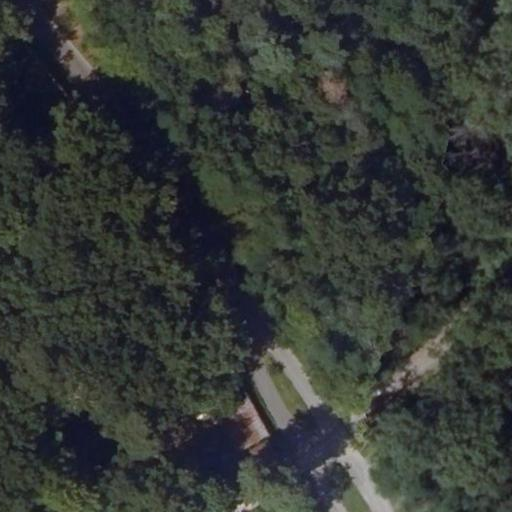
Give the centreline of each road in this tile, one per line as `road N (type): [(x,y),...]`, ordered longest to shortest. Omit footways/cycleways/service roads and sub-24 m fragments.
road 1 (residential): [(34,0),(81,57),(208,254),(323,451)]
road 2 (unclassified): [(323,451),(511,289)]
